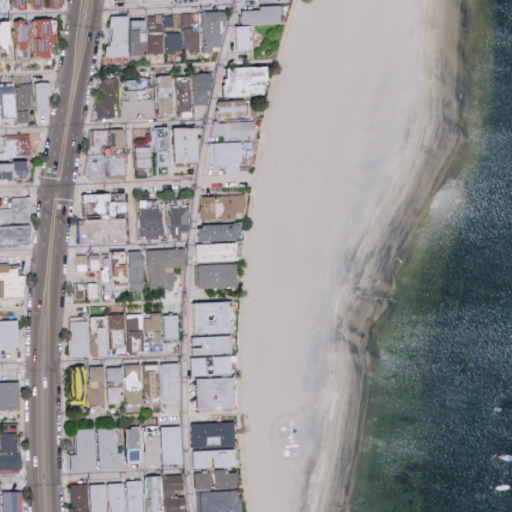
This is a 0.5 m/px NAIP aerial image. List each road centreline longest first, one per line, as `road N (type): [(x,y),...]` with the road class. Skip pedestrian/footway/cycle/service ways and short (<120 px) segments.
road 1 (residential): [(192,511),(184,359),(190,246),(239,0)]
road 2 (tertiary): [(44,253),(37,511)]
road 3 (tertiary): [(56,511),(59,253)]
road 4 (residential): [(0,192),(256,180)]
road 5 (tertiary): [(64,108),(44,253)]
road 6 (tertiary): [(75,130),(97,0)]
road 7 (tertiary): [(59,253),(75,130)]
